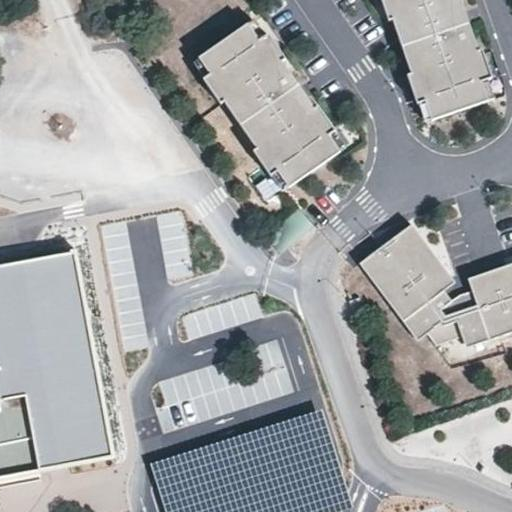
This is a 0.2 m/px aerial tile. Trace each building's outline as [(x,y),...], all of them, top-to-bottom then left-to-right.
[(381,0),(390,22),(394,21),(412,75),(408,76),(419,105),(426,102),(433,121),(496,99),(489,80),(494,79),(484,50),(479,52),(461,0),(381,0)] [(316,110),(284,62),(287,60),(270,35),(261,41),(249,25),(200,59),(211,75),(204,80),(221,105),(225,103),(257,150),(254,152),(271,177),(278,173),(289,189),(342,153),(331,136),(337,132),(320,107),(316,110)] [(280,251),(314,227),(301,210),(268,233),(280,251)] [(511,333),(511,264),(470,279),(480,306),(460,313),(444,292),(456,284),(412,226),(360,265),(404,323),(414,315),(428,334),(436,346),(462,337),(486,329),(490,342),(511,333)] [(0,280),(0,316),(13,393),(28,468),(129,452),(97,262),(0,280)] [(428,334),(414,315),(404,323),(417,342),(428,334)] [(490,342),(486,329),(462,337),(466,350),(490,342)] [(0,473),(28,468),(13,393),(0,395),(0,473)]
